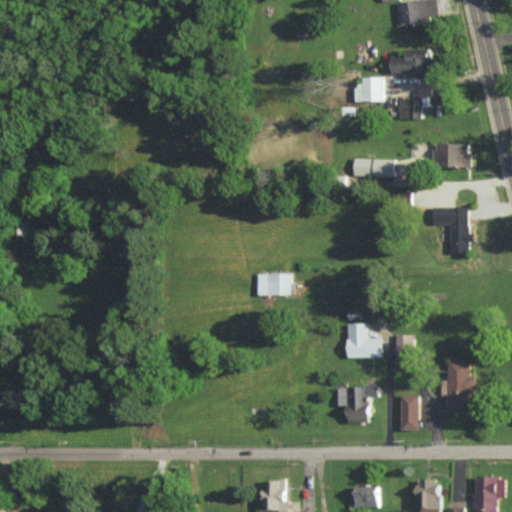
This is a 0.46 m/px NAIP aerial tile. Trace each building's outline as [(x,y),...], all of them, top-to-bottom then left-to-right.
[(417,0),(398,2),(400,24),(439,20),(437,0),(417,0)] [(407,48),(407,55),(392,55),(392,72),(432,72),(431,48),(407,48)] [(356,101),(384,100),(384,76),(363,76),(363,84),(356,84),(356,101)] [(399,117),(422,118),(422,99),(400,98),(399,117)] [(471,167),(471,143),(435,142),(434,166),(471,167)] [(394,176),(395,158),(355,157),(355,175),(394,176)] [(452,253),(470,252),(469,206),(434,207),(434,224),(451,224),(452,253)] [(258,273),(258,294),(294,294),(294,272),(258,273)] [(351,324),(351,338),(349,338),(349,358),(384,357),(384,338),(371,338),(370,323),(351,324)] [(398,335),(415,335),(415,360),(398,360),(398,335)] [(450,360),(472,360),(472,376),(477,376),(477,394),(472,394),(472,407),(450,407),(450,360)] [(380,387),(380,397),(372,397),(372,416),(371,416),(371,423),(351,423),(351,416),(349,416),(349,405),(341,406),(341,388),(380,387)] [(404,395),(421,395),(421,430),(404,430),(404,395)] [(478,476),(478,493),(475,493),(475,499),(478,499),(478,511),(500,511),(500,498),(507,498),(507,479),(502,479),(502,476),(478,476)] [(279,479),(287,479),(287,501),(292,501),(291,511),(275,511),(275,510),(265,510),(265,503),(263,502),(264,490),(269,490),(269,480),(279,481),(279,479)] [(421,479),(438,479),(438,485),(441,485),(441,496),(443,495),(443,511),(423,511),(423,497),(419,497),(419,484),(421,484),(421,479)] [(381,487),(381,507),(355,507),(355,487),(368,487),(368,483),(373,483),(373,487),(381,487)]
